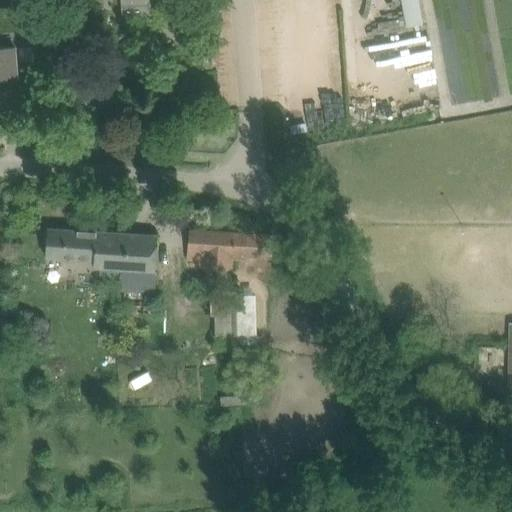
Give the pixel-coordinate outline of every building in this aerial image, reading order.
[(149,0),(120,0),(122,18),(150,17),(149,0)] [(0,47),(0,77),(17,76),(15,46),(0,47)] [(20,47),(21,76),(36,75),(34,46),(20,47)] [(47,229),(46,249),(45,258),(92,261),(92,268),(100,269),(120,270),(155,272),(157,236),(47,229)] [(203,267),(211,267),(231,269),(232,258),(242,259),(242,255),(272,258),(273,235),(190,229),(187,257),(204,259),(203,267)] [(100,269),(100,277),(119,278),(120,270),(100,269)] [(210,290),(210,316),(214,316),(215,350),(236,349),(236,347),(257,347),(256,295),(237,296),(237,290),(210,290)] [(245,394),(220,397),(221,406),(246,403),(245,394)]
